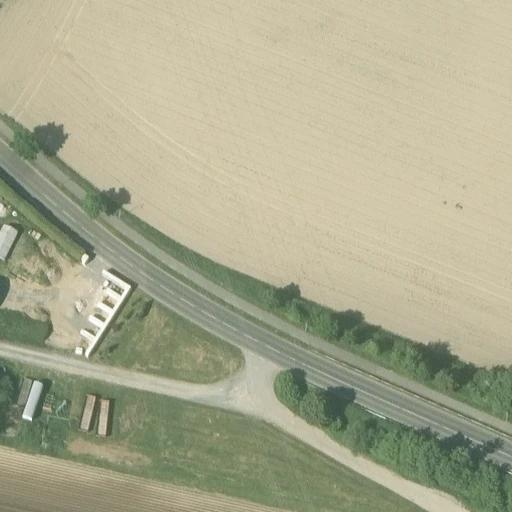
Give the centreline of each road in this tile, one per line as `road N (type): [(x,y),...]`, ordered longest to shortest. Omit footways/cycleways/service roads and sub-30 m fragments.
road 1 (tertiary): [(0,158),(196,311),(511,463)]
road 2 (track): [(450,511),(243,403),(267,351)]
